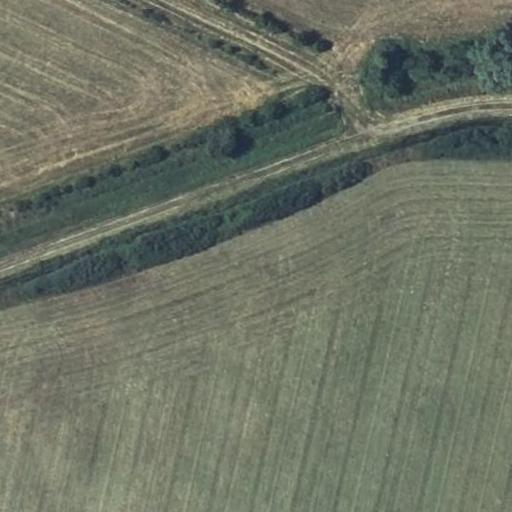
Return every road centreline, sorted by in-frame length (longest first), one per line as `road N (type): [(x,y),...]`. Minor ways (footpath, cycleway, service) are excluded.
road 1 (track): [(0,262),(366,130),(472,101),(511,99)]
road 2 (track): [(366,130),(320,72),(175,0)]
